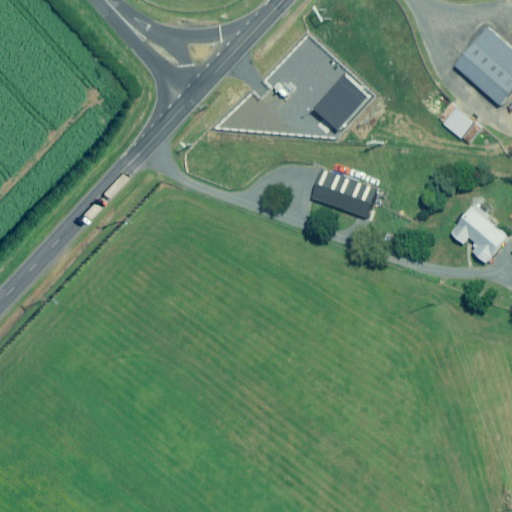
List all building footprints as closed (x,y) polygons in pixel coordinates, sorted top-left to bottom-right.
[(458,67),(502,106),(511,94),(511,46),(491,28),(458,67)] [(483,126),(452,101),(437,120),(468,144),(483,126)] [(281,119),(264,103),(247,121),(264,137),(281,119)] [(380,190),(327,171),(317,200),(369,219),(380,190)] [(466,245),(471,238),(477,243),(473,246),(477,250),(475,253),(488,264),(510,238),(487,219),(490,216),(477,205),(452,234),(466,245)]
